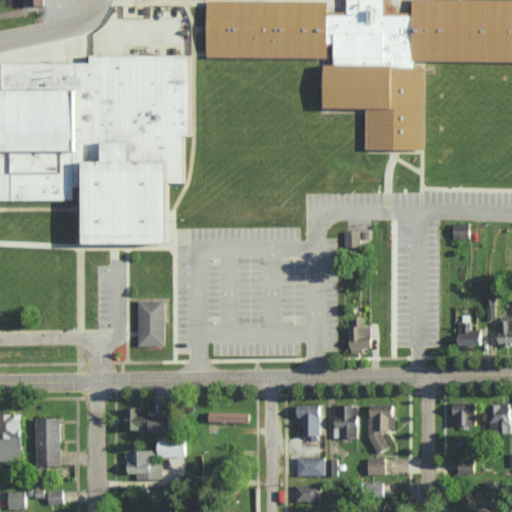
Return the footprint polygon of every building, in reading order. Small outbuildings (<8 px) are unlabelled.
[(345,0),(345,12),(328,11),(329,2),(247,0),(209,0),(208,55),(328,59),(329,43),(336,43),(335,65),(328,65),(326,108),(367,109),(366,149),(425,150),(427,67),(415,67),(415,59),(511,61),(511,0),(413,0),(413,12),(386,12),(386,0),(345,0)] [(0,200),(77,198),(76,160),(100,159),(92,151),(103,139),(108,144),(108,161),(86,162),(90,246),(188,242),(181,55),(37,61),(27,72),(44,89),(5,90),(8,151),(0,151),(0,149),(0,200)] [(471,237),(471,223),(454,222),(454,237),(471,237)] [(345,246),(361,246),(361,230),(345,230),(345,246)] [(487,319),(496,318),(495,295),(487,295),(487,319)] [(140,345),(166,345),(166,299),(139,300),(140,345)] [(511,343),(511,315),(499,316),(500,343),(511,343)] [(373,324),(365,325),(365,318),(351,318),(351,352),(365,351),(365,347),(373,347),(373,324)] [(459,343),(483,344),(483,330),(471,330),(471,321),(459,321),(459,343)] [(453,424),(478,424),(478,401),(453,401),(453,424)] [(490,402),(491,429),(511,428),(511,416),(511,402),(490,402)] [(322,404),(300,403),(299,426),(305,427),(305,437),(321,438),(322,404)] [(395,403),(370,404),(371,450),(387,450),(386,429),(396,428),(395,403)] [(341,426),(341,437),(360,436),(359,404),(334,405),(335,426),(341,426)] [(174,414),(142,413),(142,406),(129,406),(128,430),(174,431),(174,414)] [(210,421),(251,422),(252,411),(210,410),(210,421)] [(23,413),(1,412),(0,460),(22,460),(23,413)] [(62,416),(37,417),(38,465),(63,464),(62,416)] [(187,456),(186,438),(159,439),(159,456),(187,456)] [(154,449),(127,450),(128,473),(137,473),(138,479),(155,478),(154,449)] [(326,457),(298,456),(298,474),(325,475),(326,457)] [(387,473),(386,456),(368,457),(369,474),(387,473)] [(459,474),(476,473),(476,457),(459,458),(459,474)] [(335,458),(327,458),(327,474),(335,475),(335,458)] [(319,484),(296,485),(297,500),(320,499),(319,484)] [(48,490),(48,503),(64,503),(64,489),(48,490)] [(26,507),(26,490),(9,490),(9,507),(26,507)]
